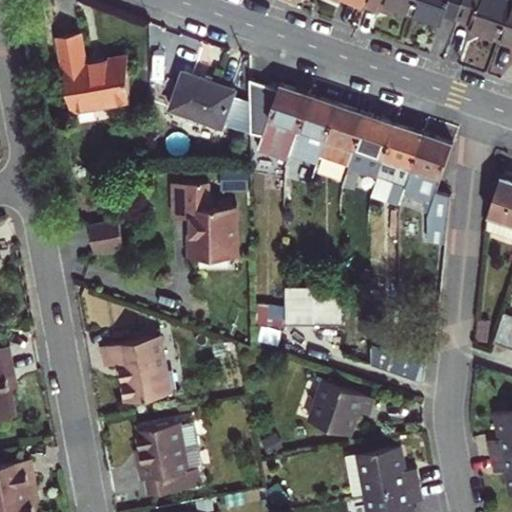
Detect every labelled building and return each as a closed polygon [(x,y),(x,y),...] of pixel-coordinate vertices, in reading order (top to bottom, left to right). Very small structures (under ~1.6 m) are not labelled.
[(366,0),(365,4),(364,6),(379,11),(380,9),(382,2),(397,7),(411,12),(415,0),(366,0)] [(415,0),(411,12),(437,21),(440,14),(457,19),(463,0),(415,0)] [(463,0),(457,19),(470,24),(469,29),(498,39),(510,0),(463,0)] [(511,0),(510,0),(498,39),(511,43),(511,0)] [(394,14),(397,7),(382,2),(380,9),(394,14)] [(62,36),(73,109),(129,98),(128,55),(85,62),(81,33),(62,36)] [(225,120),(234,95),(237,88),(183,69),(170,105),(223,124),(225,120)] [(289,151),(308,93),(280,83),(261,133),(265,134),(260,147),(277,153),(272,166),(272,177),(282,178),(281,171),(289,151)] [(320,153),(337,102),(308,93),(289,151),(318,160),(320,153)] [(234,95),(225,120),(249,129),(248,99),(234,95)] [(320,153),(349,162),(365,112),(337,102),(320,153)] [(354,186),(370,191),(394,122),(365,112),(349,162),(340,191),(340,200),(351,202),(353,189),(354,186)] [(399,201),(422,131),(394,122),(370,191),(399,201)] [(445,241),(449,193),(436,188),(451,141),(422,131),(399,201),(428,211),(427,239),(445,241)] [(503,220),(499,232),(511,236),(511,178),(502,175),(487,215),(503,220)] [(207,178),(173,179),(174,214),(190,214),(190,254),(237,254),(236,203),(209,203),(207,178)] [(94,246),(122,241),(118,214),(89,219),(94,246)] [(503,220),(487,215),(486,216),(485,227),(499,232),(503,220)] [(315,324),(314,288),(285,289),(287,324),(315,324)] [(315,324),(343,323),(342,288),(314,288),(315,324)] [(282,305),(259,303),(259,321),(281,324),(282,305)] [(511,321),(502,318),(493,344),(511,350),(511,321)] [(489,323),(480,322),(478,339),(488,340),(489,323)] [(161,332),(103,343),(106,362),(121,360),(127,397),(173,389),(161,332)] [(400,349),(400,351),(421,352),(421,338),(400,337),(400,349)] [(371,362),(400,372),(400,351),(400,349),(371,344),(371,362)] [(12,345),(0,347),(0,419),(17,416),(9,375),(17,373),(12,345)] [(400,372),(422,380),(426,352),(421,352),(400,351),(400,372)] [(376,397),(324,381),(310,420),(351,434),(358,411),(370,414),(376,397)] [(492,455),(511,450),(511,408),(495,412),(500,437),(489,439),(492,455)] [(195,417),(181,420),(190,464),(198,463),(204,461),(195,417)] [(201,480),(198,463),(190,464),(181,420),(181,418),(138,426),(145,460),(140,461),(143,475),(148,474),(151,490),(201,480)] [(400,443),(347,453),(354,493),(366,491),(419,481),(416,465),(404,467),(400,443)] [(511,450),(492,455),(495,471),(506,469),(511,493),(511,492),(511,450)] [(32,456),(0,462),(0,511),(37,511),(33,489),(38,488),(32,456)] [(366,491),(370,511),(412,511),(410,498),(422,496),(419,481),(366,491)]
